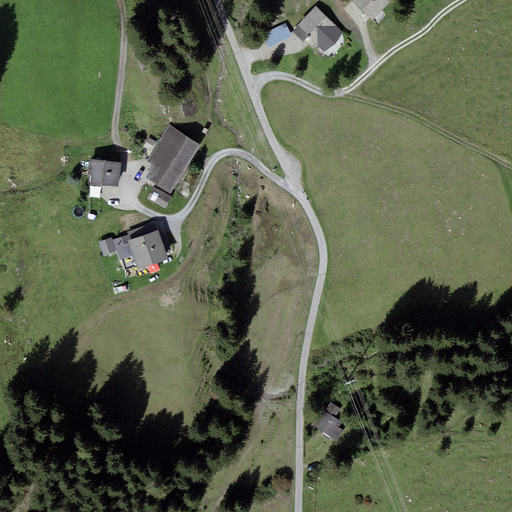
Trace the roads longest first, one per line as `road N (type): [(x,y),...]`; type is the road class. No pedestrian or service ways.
road 1 (unclassified): [(217,0),(327,264),(301,380),(298,511)]
road 2 (track): [(342,92),(511,167)]
road 3 (track): [(118,0),(116,127),(126,160)]
road 4 (track): [(342,92),(465,0)]
